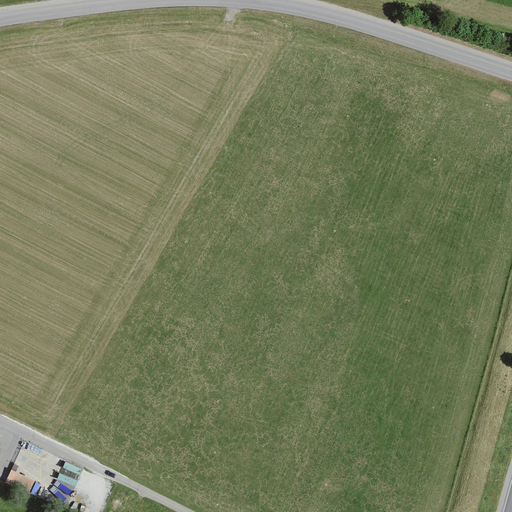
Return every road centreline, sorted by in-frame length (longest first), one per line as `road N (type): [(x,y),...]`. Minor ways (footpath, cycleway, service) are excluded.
road 1 (unclassified): [(511,72),(347,17),(247,0)]
road 2 (unclassified): [(142,0),(0,17)]
